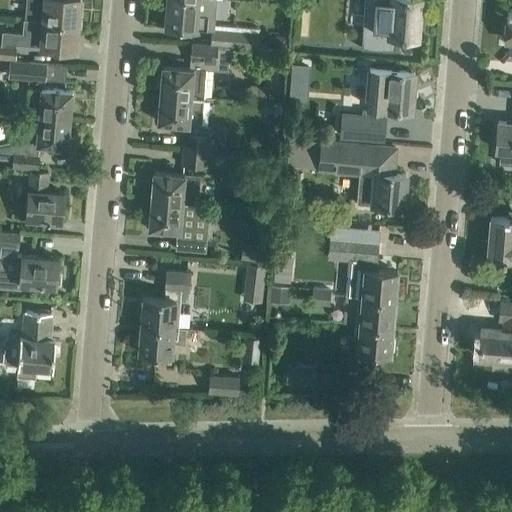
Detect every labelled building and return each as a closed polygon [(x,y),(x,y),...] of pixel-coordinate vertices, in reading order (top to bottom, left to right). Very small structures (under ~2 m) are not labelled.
[(26,0),(25,18),(77,23),(79,0),(26,0)] [(214,25),(216,0),(167,0),(165,26),(195,28),(211,29),(210,44),(228,46),(235,46),(257,48),(259,28),(214,25)] [(364,0),(361,48),(393,50),(394,36),(418,38),(419,23),(423,23),(424,12),(420,11),(420,0),(364,0)] [(77,23),(25,18),(25,19),(42,20),(41,34),(16,32),(15,42),(0,41),(0,58),(16,60),(17,44),(43,46),(43,50),(58,51),(58,47),(75,49),(77,23)] [(162,65),(160,93),(204,97),(206,69),(227,71),(229,55),(234,55),(235,46),(191,43),(190,58),(192,59),(191,67),(162,65)] [(44,82),(45,62),(7,60),(6,79),(44,82)] [(372,67),(370,93),(368,116),(342,114),(340,135),(383,138),(385,117),(384,117),(385,108),(397,109),(397,113),(407,114),(408,110),(411,110),(414,71),(372,67)] [(72,89),(29,86),(26,113),(39,114),(38,115),(69,117),(72,89)] [(202,125),(204,97),(196,96),(160,93),(157,121),(187,123),(186,132),(184,132),(183,148),(208,150),(210,125),(202,125)] [(69,117),(38,115),(37,135),(0,142),(0,157),(13,158),(12,166),(37,168),(39,143),(67,145),(69,117)] [(511,121),(498,120),(495,149),(500,149),(499,155),(511,156),(511,121)] [(395,147),(320,141),(317,170),(359,173),(356,201),(373,202),(372,203),(376,203),(375,207),(387,208),(387,204),(402,205),(405,173),(388,171),(389,162),(394,162),(395,147)] [(208,150),(183,148),(182,163),(207,165),(207,163),(215,163),(216,151),(208,150)] [(46,190),(47,172),(30,170),(27,201),(21,200),(19,215),(25,215),(25,216),(61,220),(63,192),(46,190)] [(200,175),(153,171),(151,199),(198,203),(200,175)] [(198,204),(198,203),(151,199),(149,227),(180,229),(179,240),(175,239),(175,248),(206,251),(207,240),(190,239),(191,231),(193,231),(194,218),(198,219),(199,204),(198,204)] [(502,285),(511,285),(511,216),(490,215),(488,239),(484,239),(482,257),(502,258),(501,260),(504,261),(502,285)] [(0,246),(18,247),(19,230),(0,229),(0,246)] [(354,238),(353,255),(349,255),(345,295),(346,295),(395,299),(397,271),(376,269),(379,241),(354,238)] [(19,282),(36,284),(56,285),(58,257),(8,253),(7,265),(20,266),(19,282)] [(143,295),(141,323),(178,326),(181,287),(189,287),(190,271),(166,269),(164,297),(143,295)] [(330,290),(312,288),(311,303),(329,304),(330,294),(329,294),(330,290)] [(346,295),(343,322),(392,326),(395,299),(346,295)] [(511,302),(501,302),(500,318),(504,318),(503,330),(480,328),(478,356),(483,357),(483,364),(499,365),(500,358),(511,358),(511,302)] [(23,335),(20,335),(8,334),(4,339),(2,359),(6,363),(17,364),(17,375),(35,377),(36,366),(52,368),(55,338),(49,338),(51,312),(25,309),(23,335)] [(392,326),(343,322),(355,323),(354,333),(358,333),(357,357),(374,359),(374,352),(390,353),(392,326)] [(178,326),(141,323),(138,351),(154,353),(153,359),(170,361),(170,356),(183,357),(185,327),(178,326)] [(244,335),(242,359),(258,360),(260,337),(244,335)] [(315,383),(316,366),(287,364),(286,381),(315,383)] [(237,393),(238,376),(210,374),(208,391),(237,393)]
